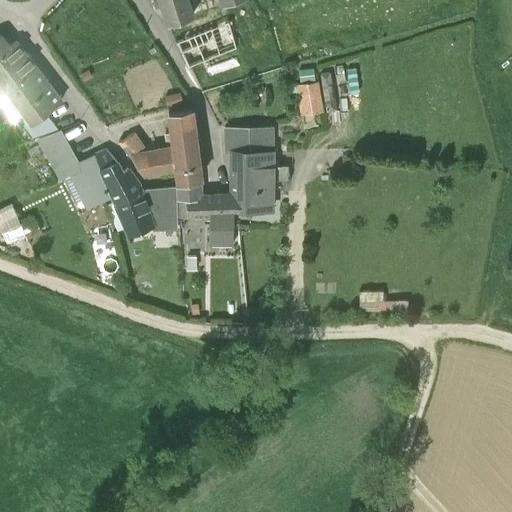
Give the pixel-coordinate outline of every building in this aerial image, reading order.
[(192,13),(187,0),(154,0),(156,5),(162,3),(168,21),(192,13)] [(228,19),(176,40),(188,65),(245,42),(241,27),(231,31),(228,19)] [(9,46),(0,34),(0,78),(2,81),(8,88),(22,77),(23,78),(37,67),(16,41),(9,46)] [(37,67),(23,78),(22,77),(8,88),(31,120),(32,121),(45,111),(61,98),(37,67)] [(318,74),(304,74),(304,82),(318,82),(318,74)] [(304,82),(302,82),(303,112),(304,112),(312,111),(321,111),(321,82),(318,82),(304,82)] [(191,107),(168,111),(171,132),(173,146),(196,141),(191,107)] [(45,111),(32,121),(31,120),(24,125),(32,137),(57,126),(45,111)] [(312,126),(312,111),(304,112),(305,126),(312,126)] [(273,126),(227,127),(227,151),(233,151),(256,151),(256,207),(271,208),(273,126)] [(59,130),(38,140),(57,179),(77,169),(59,130)] [(196,141),(173,146),(171,132),(165,133),(167,147),(146,152),(133,133),(120,142),(132,154),(143,172),(176,167),(177,180),(201,177),(196,141)] [(127,168),(121,172),(116,162),(106,148),(94,154),(99,164),(93,167),(99,180),(105,178),(115,200),(141,192),(137,182),(127,168)] [(256,151),(233,151),(233,193),(233,207),(234,207),(256,207),(256,151)] [(233,193),(216,193),(201,195),(201,177),(177,180),(178,187),(178,197),(179,216),(210,216),(209,243),(233,243),(234,207),(233,207),(233,193)] [(178,187),(146,190),(141,192),(149,219),(152,227),(177,218),(175,208),(170,196),(178,197),(178,187)] [(115,200),(114,200),(127,227),(149,219),(141,192),(115,200)] [(8,226),(13,242),(47,233),(42,217),(8,226)] [(121,230),(111,234),(116,248),(127,243),(121,230)]
